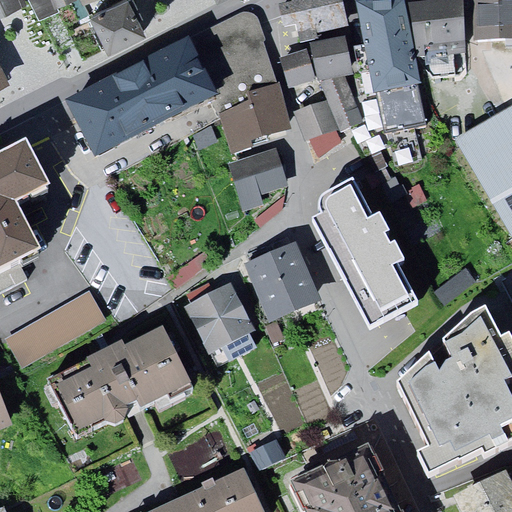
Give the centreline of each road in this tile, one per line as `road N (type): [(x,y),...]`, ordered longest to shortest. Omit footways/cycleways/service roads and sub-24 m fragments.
road 1 (residential): [(259,0),(299,143),(298,228),(430,511)]
road 2 (residential): [(244,0),(0,119)]
